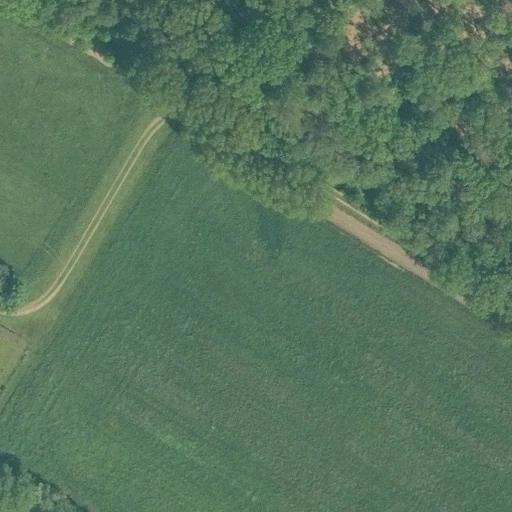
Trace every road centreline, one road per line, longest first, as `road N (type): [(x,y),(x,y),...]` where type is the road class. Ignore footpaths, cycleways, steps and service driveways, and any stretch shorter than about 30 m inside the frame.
road 1 (track): [(511,304),(189,110),(157,118),(47,292),(20,309),(0,307)]
road 2 (track): [(511,327),(198,133),(171,100),(12,0)]
